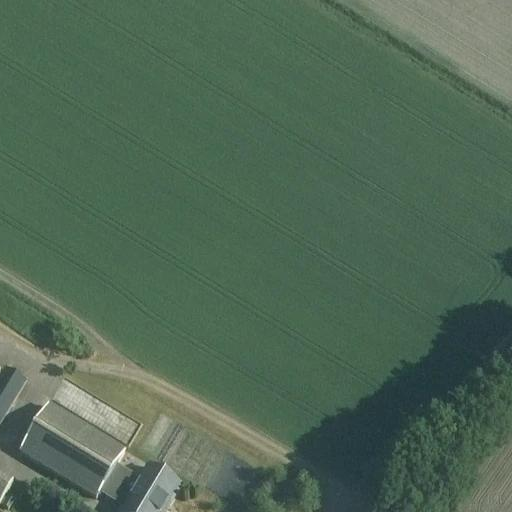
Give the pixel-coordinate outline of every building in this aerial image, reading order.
[(0,428),(27,384),(5,370),(0,378),(0,428)] [(84,420),(98,401),(59,374),(45,393),(84,420)] [(138,483),(116,469),(125,454),(50,408),(21,456),(96,502),(100,494),(123,508),(121,511),(168,511),(183,488),(148,467),(138,483)] [(121,445),(135,422),(111,408),(97,431),(121,445)] [(0,506),(13,485),(0,476),(0,506)]
